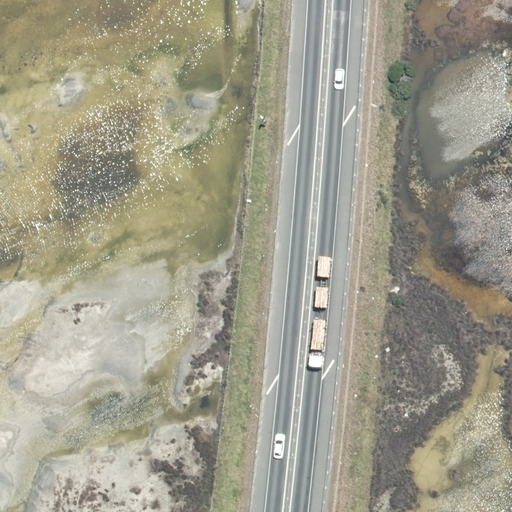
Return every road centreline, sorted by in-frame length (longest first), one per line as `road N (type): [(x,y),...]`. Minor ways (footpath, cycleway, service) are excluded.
road 1 (trunk): [(337,0),(318,309),(295,511)]
road 2 (trunk): [(270,511),(310,0)]
